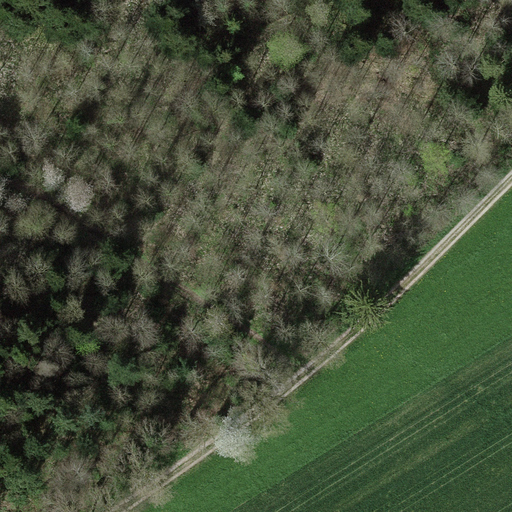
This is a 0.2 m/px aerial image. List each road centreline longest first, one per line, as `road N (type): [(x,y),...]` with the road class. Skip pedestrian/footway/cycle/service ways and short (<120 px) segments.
road 1 (track): [(511,178),(301,375)]
road 2 (track): [(301,375),(116,511)]
